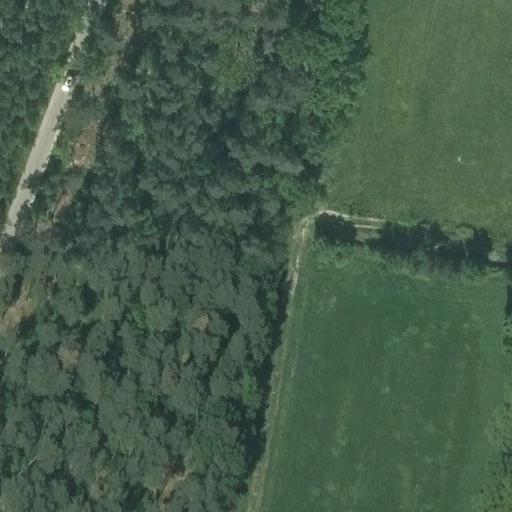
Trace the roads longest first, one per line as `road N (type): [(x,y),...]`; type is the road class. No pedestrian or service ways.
road 1 (track): [(511,247),(317,220),(298,224),(254,511)]
road 2 (unclassified): [(0,261),(97,0)]
